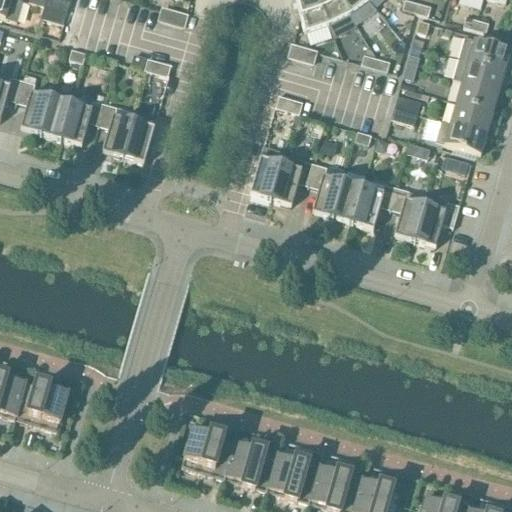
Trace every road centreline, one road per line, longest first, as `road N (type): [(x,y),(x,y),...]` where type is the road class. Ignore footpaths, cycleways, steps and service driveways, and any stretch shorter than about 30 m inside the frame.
road 1 (unclassified): [(104,502),(183,228)]
road 2 (tertiary): [(467,310),(221,239)]
road 3 (residential): [(221,239),(276,46)]
road 4 (residential): [(143,216),(198,24)]
road 5 (residential): [(467,310),(511,156)]
road 6 (tertiary): [(143,216),(0,175)]
